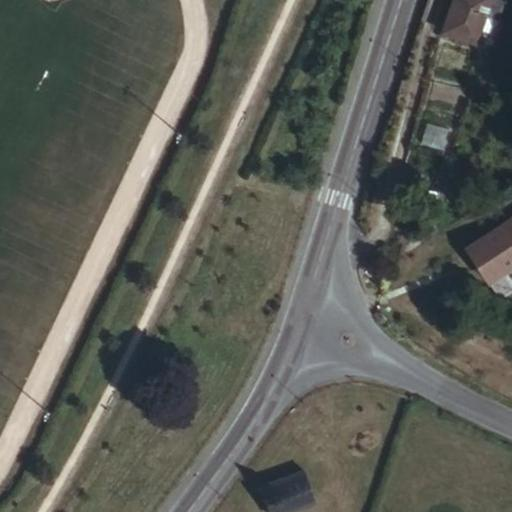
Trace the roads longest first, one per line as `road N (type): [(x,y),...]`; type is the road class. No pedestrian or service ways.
road 1 (tertiary): [(400,0),(307,315)]
road 2 (secondary): [(307,315),(511,425)]
road 3 (secondary): [(307,315),(263,409),(192,511)]
